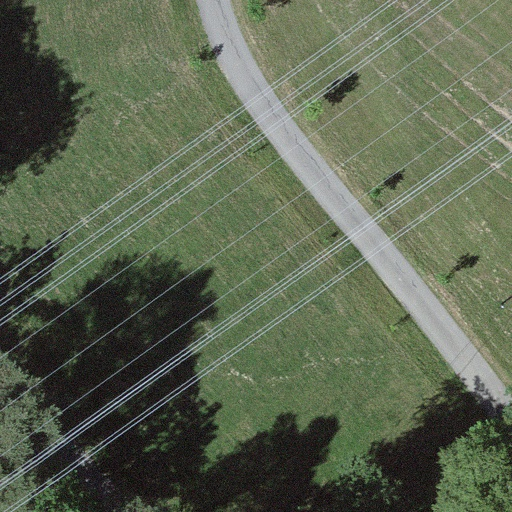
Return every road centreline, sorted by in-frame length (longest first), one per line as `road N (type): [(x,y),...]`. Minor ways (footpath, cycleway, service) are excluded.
road 1 (track): [(511,464),(261,172),(213,0)]
road 2 (unclassified): [(114,511),(0,390)]
